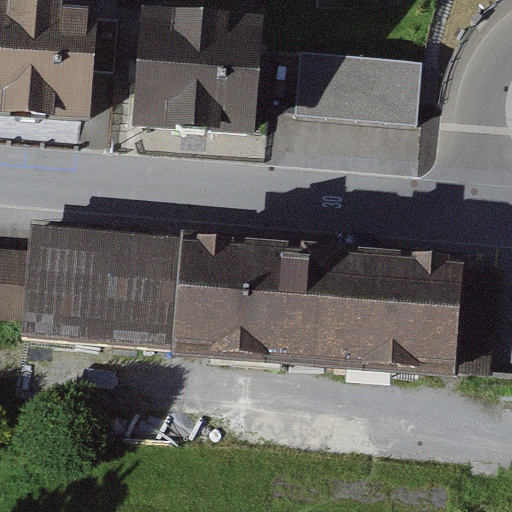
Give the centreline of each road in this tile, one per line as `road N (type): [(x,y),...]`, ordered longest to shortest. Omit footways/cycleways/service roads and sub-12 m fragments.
road 1 (residential): [(0,179),(474,223)]
road 2 (residential): [(474,223),(481,100),(511,49)]
